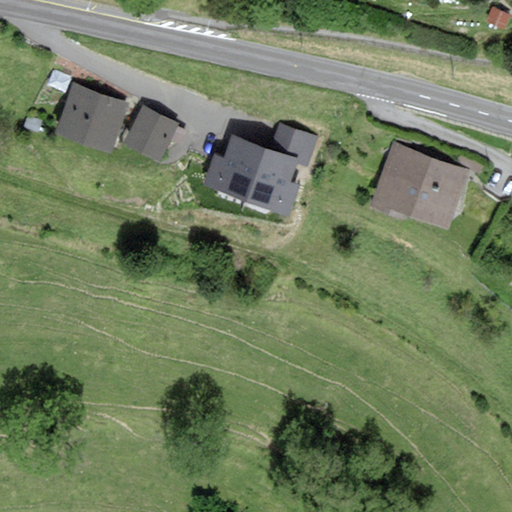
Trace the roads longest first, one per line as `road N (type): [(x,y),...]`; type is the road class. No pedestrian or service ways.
road 1 (track): [(511,421),(427,344),(300,265),(0,171)]
road 2 (secondary): [(511,120),(0,2)]
